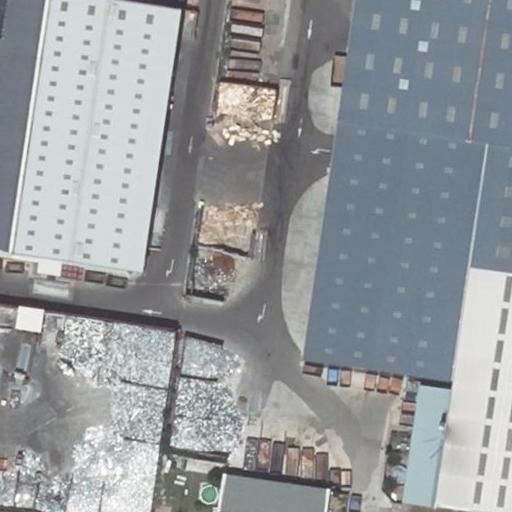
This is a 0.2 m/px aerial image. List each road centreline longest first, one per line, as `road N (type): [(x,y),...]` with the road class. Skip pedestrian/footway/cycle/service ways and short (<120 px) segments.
road 1 (unknown): [(266,335),(313,377),(343,425),(370,511)]
road 2 (unknown): [(0,286),(185,316)]
road 3 (unknown): [(292,168),(314,0)]
road 4 (unknown): [(266,335),(292,168)]
road 5 (unknown): [(226,0),(210,163)]
road 6 (unknown): [(210,163),(185,316)]
